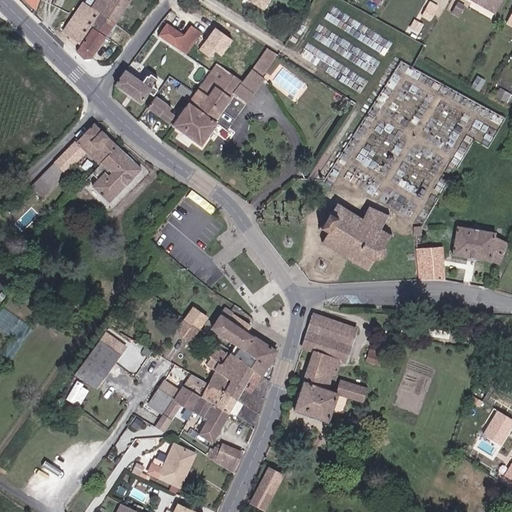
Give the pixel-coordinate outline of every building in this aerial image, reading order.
[(25,0),(25,3),(38,15),(43,0),(25,0)] [(48,0),(44,11),(55,15),(59,0),(48,0)] [(93,66),(119,28),(104,18),(111,7),(109,6),(101,0),(87,0),(84,5),(65,33),(85,47),(80,55),(93,66)] [(104,18),(119,28),(137,0),(112,0),(109,6),(111,7),(104,18)] [(250,8),(253,6),(256,0),(233,0),(230,7),(246,16),(250,8)] [(467,0),(492,14),(499,0),(467,0)] [(431,4),(424,16),(432,20),(438,8),(431,4)] [(465,9),(457,5),(450,15),(458,20),(465,9)] [(422,30),(425,24),(417,20),(413,26),(422,30)] [(168,21),(158,34),(188,54),(203,31),(191,23),(185,33),(168,21)] [(248,72),(254,77),(265,63),(257,59),(248,72)] [(236,79),(217,66),(209,78),(217,84),(227,91),(236,79)] [(240,82),(247,87),(254,77),(248,72),(240,82)] [(194,97),(202,103),(217,84),(209,78),(194,97)] [(231,93),(240,82),(236,79),(227,91),(231,93)] [(247,87),(240,82),(231,93),(221,106),(234,114),(251,90),(247,87)] [(147,102),(144,98),(148,93),(138,85),(137,87),(135,86),(129,93),(116,83),(106,95),(132,115),(140,104),(144,107),(147,102)] [(467,98),(473,87),(465,83),(460,94),(467,98)] [(194,97),(179,117),(175,122),(172,121),(167,129),(168,130),(162,138),(190,157),(205,135),(201,130),(221,106),(231,93),(227,91),(217,84),(202,103),(194,97)] [(149,107),(169,121),(177,108),(157,94),(149,107)] [(167,129),(160,124),(163,120),(146,109),(139,120),(161,137),(167,129)] [(86,175),(104,156),(81,136),(28,191),(40,203),(55,188),(53,185),(73,164),(86,175)] [(98,211),(129,178),(104,156),(86,175),(95,182),(91,186),(88,185),(80,195),(98,211)] [(96,213),(98,211),(80,195),(79,197),(96,213)] [(202,211),(195,206),(183,223),(189,228),(194,231),(190,236),(197,242),(206,231),(211,234),(217,227),(211,219),(202,211)] [(385,241),(389,239),(388,236),(384,237),(377,233),(383,224),(388,223),(388,218),(382,219),(373,213),(373,210),(373,207),(370,206),(367,207),(367,208),(366,211),(359,223),(338,211),(335,215),(331,212),(328,212),(326,212),(324,215),(324,216),(326,219),(322,227),(319,226),(317,228),(316,230),(317,232),(325,236),(320,243),(317,245),(317,247),(321,246),(332,253),(330,255),(333,257),(335,254),(349,262),(348,265),(351,267),(352,264),(365,271),(366,275),(369,274),(367,269),(369,265),(371,266),(374,262),(377,263),(380,262),(384,258),(389,260),(391,256),(386,253),(388,249),(388,247),(385,241)] [(163,228),(168,221),(172,215),(165,211),(156,223),(163,228)] [(166,230),(172,223),(168,221),(163,228),(166,230)] [(479,261),(501,264),(511,237),(511,236),(458,227),(455,256),(479,261)] [(189,228),(186,233),(190,236),(194,231),(189,228)] [(419,280),(444,279),(443,247),(417,248),(419,280)] [(194,312),(207,320),(215,309),(203,300),(194,312)] [(234,301),(222,322),(244,337),(249,340),(243,348),(273,372),(285,346),(255,326),(258,319),(234,301)] [(184,325),(197,334),(207,320),(194,312),(184,325)] [(343,357),(347,358),(356,326),(314,313),(303,347),(317,351),(300,409),(342,422),(345,410),(356,413),(355,417),(361,418),(371,386),(344,378),(338,392),(330,389),(335,373),(338,374),(343,357)] [(81,369),(103,384),(132,343),(111,328),(81,369)] [(239,345),(243,348),(249,340),(244,337),(239,345)] [(257,375),(267,381),(273,372),(243,348),(239,345),(238,346),(228,339),(220,351),(230,358),(218,377),(245,393),(253,381),(257,375)] [(371,357),(383,360),(385,354),(384,354),(373,351),(371,357)] [(0,378),(0,379),(10,363),(0,356),(0,378)] [(181,392),(183,392),(189,382),(172,372),(157,398),(171,406),(172,404),(174,405),(181,392)] [(253,381),(263,388),(267,381),(257,375),(253,381)] [(237,407),(245,393),(218,377),(212,386),(196,377),(193,382),(237,407)] [(221,433),(237,407),(193,382),(190,380),(189,382),(183,392),(181,392),(174,405),(173,407),(182,412),(191,397),(217,412),(209,426),(221,433)] [(81,405),(90,388),(77,381),(67,398),(81,405)] [(511,416),(497,409),(485,435),(505,444),(511,429),(511,416)] [(168,421),(174,424),(178,417),(177,416),(178,413),(174,411),(168,421)] [(219,454),(240,466),(250,447),(231,436),(229,440),(226,438),(219,454)] [(194,468),(191,467),(198,449),(180,442),(166,475),(187,485),(194,468)] [(191,467),(194,468),(202,451),(198,449),(191,467)] [(239,510),(242,511),(271,511),(284,490),(257,476),(239,510)] [(210,511),(185,499),(183,503),(190,507),(187,511),(210,511)] [(153,511),(127,500),(123,507),(119,505),(115,511),(114,511),(153,511)] [(187,511),(190,507),(183,503),(178,511),(187,511)]
